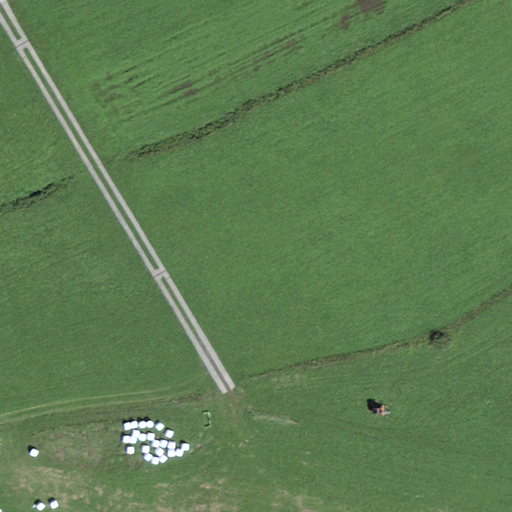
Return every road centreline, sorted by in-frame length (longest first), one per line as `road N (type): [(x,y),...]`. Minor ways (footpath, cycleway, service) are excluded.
road 1 (track): [(0,415),(161,391),(429,325),(511,275)]
road 2 (track): [(225,375),(0,0)]
